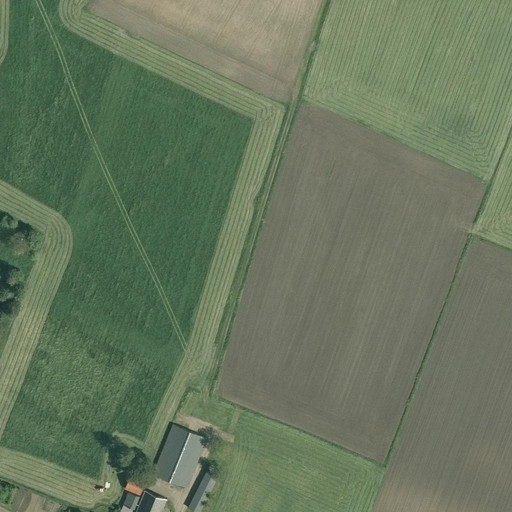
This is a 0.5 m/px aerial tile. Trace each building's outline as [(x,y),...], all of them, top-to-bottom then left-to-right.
[(153,474),(187,488),(208,438),(173,423),(153,474)] [(188,507),(197,511),(199,511),(218,476),(207,470),(188,507)] [(125,489),(140,495),(146,481),(131,474),(125,489)] [(136,511),(161,511),(167,499),(145,490),(136,511)] [(121,511),(124,511),(130,511),(132,508),(135,510),(140,496),(128,492),(123,505),(124,505),(121,511)]
